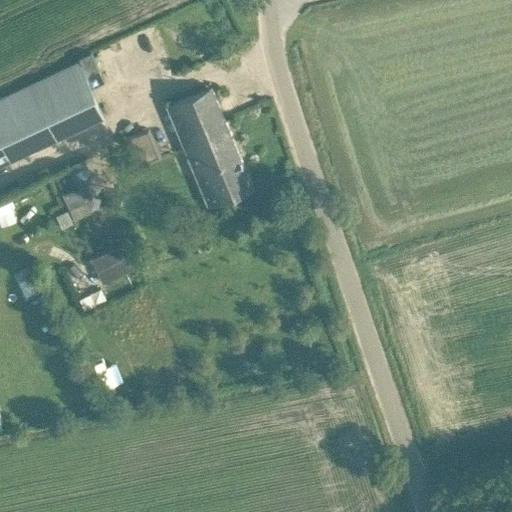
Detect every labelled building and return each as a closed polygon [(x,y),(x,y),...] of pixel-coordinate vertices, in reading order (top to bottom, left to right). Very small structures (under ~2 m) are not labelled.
[(91,51),(79,57),(81,60),(93,86),(105,80),(91,51)] [(0,163),(106,114),(93,86),(81,60),(0,97),(0,163)] [(167,104),(208,204),(253,186),(212,85),(167,104)] [(141,132),(129,137),(136,155),(140,163),(152,158),(141,132)] [(79,185),(64,192),(71,207),(86,200),(91,209),(105,202),(99,188),(88,165),(89,165),(88,162),(86,162),(84,158),(70,165),(79,185)] [(68,209),(56,214),(60,222),(71,217),(68,209)] [(200,234),(190,238),(195,250),(205,246),(200,234)] [(122,243),(93,257),(101,273),(111,268),(115,276),(134,267),(122,243)]
